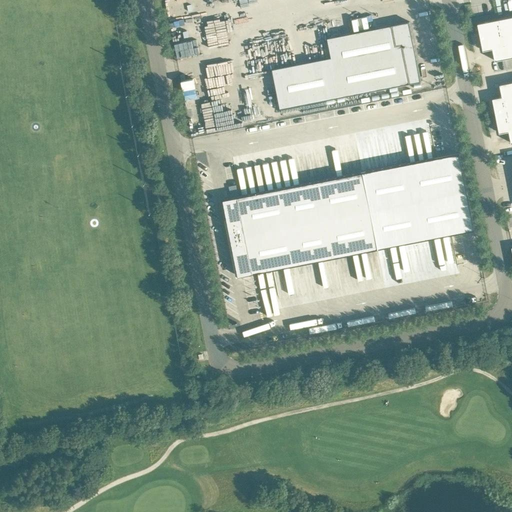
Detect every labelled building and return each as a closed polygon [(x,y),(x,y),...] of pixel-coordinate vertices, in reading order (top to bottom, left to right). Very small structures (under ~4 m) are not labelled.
[(511,16),(478,23),(483,51),(493,49),(495,61),(511,57),(511,16)] [(339,97),(421,81),(409,21),(327,38),(339,97)] [(492,98),(496,116),(511,112),(511,81),(500,84),(502,96),(492,98)] [(511,143),(511,112),(496,116),(499,133),(509,131),(511,143)] [(363,172),(223,200),(238,276),(379,248),(475,230),(460,153),(363,172)]
